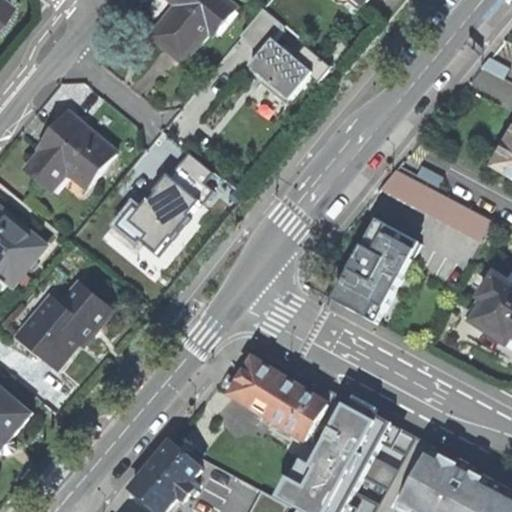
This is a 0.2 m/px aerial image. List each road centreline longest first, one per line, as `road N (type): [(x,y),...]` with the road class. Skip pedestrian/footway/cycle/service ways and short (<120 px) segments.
road 1 (secondary): [(485,0),(242,288)]
road 2 (residential): [(242,288),(511,435)]
road 3 (secondary): [(242,288),(53,511)]
road 4 (residential): [(62,46),(157,129)]
